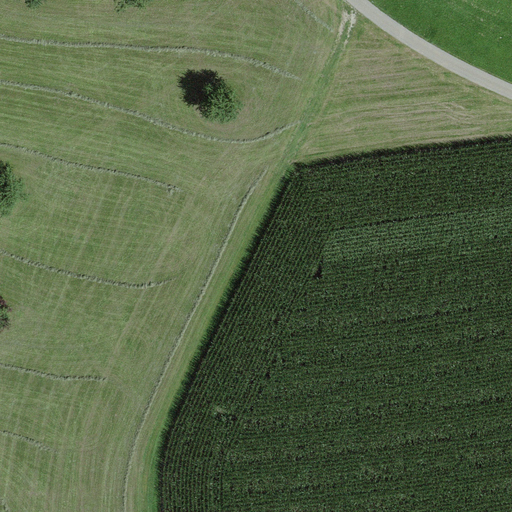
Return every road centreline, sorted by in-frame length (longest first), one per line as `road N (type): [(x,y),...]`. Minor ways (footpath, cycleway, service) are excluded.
road 1 (track): [(363,11),(208,343),(144,503)]
road 2 (residential): [(511,92),(354,0)]
